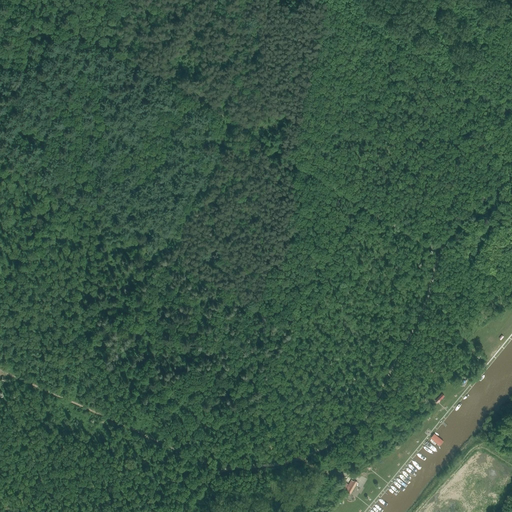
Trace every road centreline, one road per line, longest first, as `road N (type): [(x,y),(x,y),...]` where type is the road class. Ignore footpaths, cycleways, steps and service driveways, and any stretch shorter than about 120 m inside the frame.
road 1 (track): [(440,252),(115,52)]
road 2 (track): [(219,470),(1,371)]
